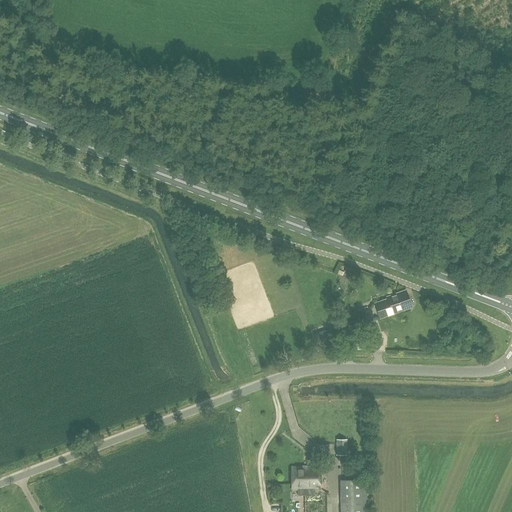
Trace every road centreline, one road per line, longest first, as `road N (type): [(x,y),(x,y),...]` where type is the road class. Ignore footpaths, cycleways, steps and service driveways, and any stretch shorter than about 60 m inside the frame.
road 1 (primary): [(511,306),(0,112)]
road 2 (unclassified): [(0,482),(290,373),(484,372),(511,358)]
